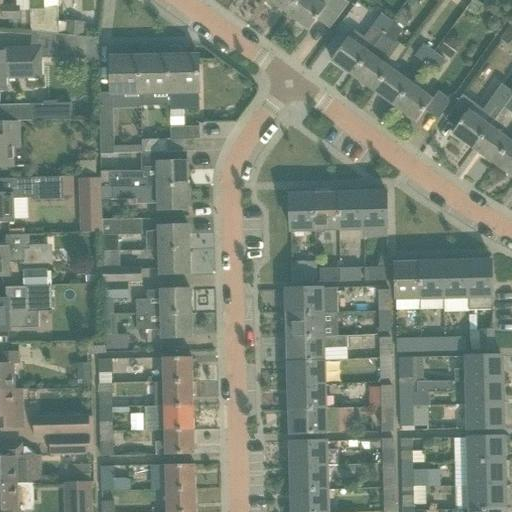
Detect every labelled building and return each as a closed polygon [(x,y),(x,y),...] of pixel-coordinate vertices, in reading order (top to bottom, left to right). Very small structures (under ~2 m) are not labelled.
[(29,0),(15,0),(16,4),(3,4),(3,6),(2,6),(3,19),(20,19),(20,11),(30,11),(29,0)] [(29,0),(30,11),(31,30),(31,31),(56,34),(58,34),(58,8),(45,8),(44,0),(29,0)] [(267,0),(287,15),(297,0),(267,0)] [(297,0),(287,15),(309,30),(317,20),(330,29),(348,3),(344,0),(297,0)] [(476,0),(471,0),(465,11),(476,18),(483,7),(484,5),(476,0)] [(369,54),(352,77),(373,92),(390,69),(380,62),(414,16),(404,9),(393,23),(392,22),(383,34),(369,54)] [(381,14),(372,26),(383,34),(392,22),(381,14)] [(488,19),(485,25),(488,30),(493,32),(498,30),(500,25),(498,20),(493,17),(488,19)] [(70,36),(84,37),(85,25),(85,22),(66,20),(64,35),(70,36)] [(78,60),(98,62),(98,39),(98,38),(84,37),(70,36),(64,35),(58,34),(56,34),(53,57),(78,60)] [(331,61),(352,77),(369,54),(347,38),(331,61)] [(414,57),(425,64),(434,52),(423,45),(414,57)] [(0,90),(6,90),(5,79),(42,78),(41,48),(3,49),(3,51),(0,51),(0,90)] [(425,64),(436,73),(445,61),(434,52),(425,64)] [(140,58),(140,94),(169,93),(169,57),(140,58)] [(179,93),(179,109),(199,108),(198,57),(169,57),(169,93),(179,93)] [(110,58),(111,94),(140,94),(140,58),(110,58)] [(373,92),(394,107),(411,84),(390,69),(373,92)] [(394,107),(416,122),(432,99),(411,84),(394,107)] [(452,134),(473,149),(511,96),(511,94),(502,88),(485,111),(463,95),(445,120),(456,128),(452,134)] [(511,96),(473,149),(494,165),(511,142),(502,135),(511,121),(511,96)] [(57,102),(43,102),(43,104),(30,105),(31,122),(72,120),(71,103),(57,104),(57,102)] [(0,167),(13,167),(13,147),(21,147),(20,122),(9,122),(0,122),(0,167)] [(112,126),(100,127),(100,154),(100,156),(113,156),(113,148),(112,142),(112,126)] [(170,128),(170,141),(200,139),(199,126),(170,128)] [(141,141),(141,153),(166,153),(166,140),(141,141)] [(494,165),(511,177),(511,142),(494,165)] [(80,162),(80,175),(96,175),(96,161),(80,162)] [(117,172),(110,172),(110,187),(110,189),(187,186),(186,162),(166,163),(158,163),(158,167),(145,167),(145,171),(142,171),(117,172)] [(0,223),(14,223),(13,199),(33,198),(33,201),(64,199),(63,177),(0,179),(0,223)] [(100,181),(82,182),(83,213),(101,212),(101,200),(101,189),(100,181)] [(159,203),(159,211),(188,210),(187,186),(110,189),(101,189),(101,200),(137,199),(137,204),(159,203)] [(362,194),(363,229),(387,228),(386,193),(362,194)] [(337,195),(338,230),(363,229),(362,194),(337,195)] [(313,196),(314,230),(338,230),(337,195),(313,196)] [(289,196),(290,231),(314,230),(313,196),(289,196)] [(104,220),(104,253),(120,252),(120,234),(143,234),(143,220),(104,220)] [(146,231),(147,251),(160,251),(189,250),(188,226),(159,227),(159,231),(146,231)] [(0,247),(0,276),(9,276),(8,261),(24,261),(24,264),(53,263),(52,244),(28,245),(28,235),(6,236),(7,248),(0,247)] [(160,251),(160,275),(189,274),(189,250),(160,251)] [(104,253),(104,285),(128,284),(128,282),(141,282),(141,267),(120,267),(120,252),(104,253)] [(291,263),(292,284),(316,283),(316,262),(291,263)] [(467,263),(468,312),(469,312),(469,310),(492,310),(491,262),(467,263)] [(444,300),(443,263),(419,264),(420,300),(444,300)] [(444,300),(468,299),(467,263),(443,263),(444,300)] [(394,264),(395,301),(420,300),(419,264),(394,264)] [(101,267),(85,269),(86,282),(102,281),(101,267)] [(368,268),(368,281),(389,281),(389,267),(368,268)] [(340,269),(340,282),(361,281),(361,268),(340,269)] [(320,269),(321,283),(340,282),(340,269),(320,269)] [(25,273),(25,285),(47,284),(47,272),(25,273)] [(104,285),(104,314),(114,314),(114,298),(128,298),(128,284),(104,285)] [(2,300),(0,299),(0,331),(3,332),(9,332),(9,316),(9,312),(52,311),(51,287),(51,286),(26,286),(26,287),(5,288),(6,300),(2,300)] [(287,290),(288,314),(322,313),(337,313),(337,289),(287,290)] [(136,300),(136,315),(190,314),(190,290),(147,291),(148,299),(136,300)] [(378,291),(379,312),(390,312),(389,290),(378,291)] [(379,312),(380,331),(391,331),(390,312),(379,312)] [(288,314),(288,338),(347,337),(347,336),(323,336),(322,313),(288,314)] [(162,330),(162,338),(191,338),(190,314),(136,315),(137,330),(162,330)] [(470,331),(471,351),(494,350),(493,330),(470,331)] [(105,340),(105,349),(129,349),(128,334),(106,335),(106,340),(105,340)] [(288,338),(289,362),(324,361),(323,349),(348,348),(347,337),(288,338)] [(380,338),(381,360),(392,360),(391,338),(380,338)] [(396,339),(397,353),(421,352),(421,338),(396,339)] [(421,338),(421,352),(445,352),(445,338),(421,338)] [(445,338),(445,352),(466,351),(466,338),(445,338)] [(0,363),(0,390),(14,391),(14,365),(19,365),(18,352),(0,352),(0,356),(0,364),(0,363)] [(455,370),(455,382),(467,381),(467,382),(502,381),(501,356),(466,357),(467,369),(455,370)] [(163,359),(163,383),(192,382),(191,358),(163,359)] [(399,358),(400,384),(413,383),(413,382),(417,382),(417,383),(423,383),(423,358),(399,358)] [(98,359),(99,373),(111,373),(111,359),(98,359)] [(381,360),(381,379),(392,379),(392,360),(381,360)] [(289,362),(289,386),(324,385),(324,361),(289,362)] [(90,389),(89,363),(78,363),(78,389),(90,389)] [(456,405),(456,406),(502,404),(502,381),(467,382),(468,404),(456,405)] [(146,407),(146,408),(193,406),(192,382),(163,383),(154,384),(155,406),(146,407)] [(400,384),(400,407),(414,407),(414,406),(413,401),(413,383),(400,384)] [(99,384),(99,409),(112,409),(112,384),(99,384)] [(289,386),(290,410),(325,409),(324,385),(289,386)] [(381,387),(381,408),(393,408),(393,387),(381,387)] [(0,429),(2,429),(23,429),(23,390),(14,391),(0,390),(0,429)] [(456,406),(457,430),(503,429),(502,404),(456,406)] [(165,430),(165,431),(193,430),(193,406),(146,408),(147,431),(165,430)] [(400,407),(400,427),(414,427),(414,407),(400,407)] [(381,408),(382,433),(393,432),(393,408),(381,408)] [(99,409),(100,433),(113,433),(112,409),(99,409)] [(290,410),(290,435),(339,433),(339,409),(325,409),(290,410)] [(50,436),(90,435),(89,417),(33,418),(34,436),(50,436)] [(156,442),(156,456),(194,455),(193,430),(165,431),(165,442),(156,442)] [(100,433),(101,457),(114,456),(113,433),(100,433)] [(50,436),(51,456),(90,455),(90,435),(50,436)] [(466,438),(466,463),(467,463),(504,462),(503,437),(483,438),(466,438)] [(381,440),(383,465),(395,464),(394,439),(381,440)] [(401,439),(402,465),(413,464),(413,463),(424,463),(424,451),(412,451),(412,439),(401,439)] [(291,443),(291,467),(326,466),(326,442),(291,443)] [(0,484),(16,484),(27,484),(26,456),(21,456),(21,446),(3,446),(0,446),(0,484)] [(504,486),(504,462),(467,463),(467,487),(504,486)] [(90,464),(66,465),(67,483),(91,482),(90,464)] [(384,486),(384,489),(395,488),(395,464),(383,465),(383,477),(371,478),(371,487),(384,486)] [(402,465),(402,489),(426,488),(426,486),(440,486),(439,469),(413,470),(413,464),(402,465)] [(166,466),(166,490),(195,490),(194,465),(174,465),(174,466),(166,466)] [(101,467),(101,491),(124,491),(124,479),(114,479),(114,466),(101,467)] [(291,467),(292,491),(327,490),(326,466),(291,467)] [(338,466),(327,466),(327,476),(338,476),(338,466)] [(65,483),(65,511),(93,511),(93,503),(92,482),(91,482),(67,483),(65,483)] [(0,511),(4,511),(22,511),(22,510),(16,510),(16,484),(0,484),(0,511)] [(467,487),(468,511),(505,510),(504,486),(467,487)] [(384,489),(384,511),(395,511),(395,488),(384,489)] [(402,489),(403,511),(410,511),(414,511),(414,505),(427,504),(426,488),(402,489)] [(166,490),(166,511),(195,511),(195,490),(166,490)] [(292,491),(292,511),(327,511),(327,490),(292,491)] [(102,502),(102,511),(114,511),(114,502),(102,502)]
